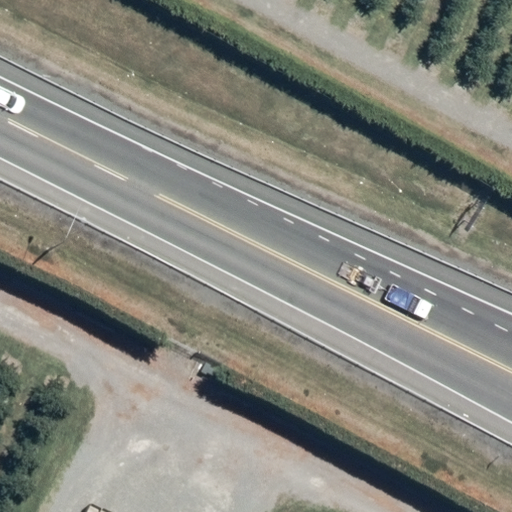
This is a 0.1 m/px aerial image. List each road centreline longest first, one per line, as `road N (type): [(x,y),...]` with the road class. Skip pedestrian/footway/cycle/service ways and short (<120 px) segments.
road 1 (secondary): [(0,109),(366,293)]
road 2 (secondary): [(511,387),(366,293)]
road 3 (secondary): [(366,293),(511,355)]
